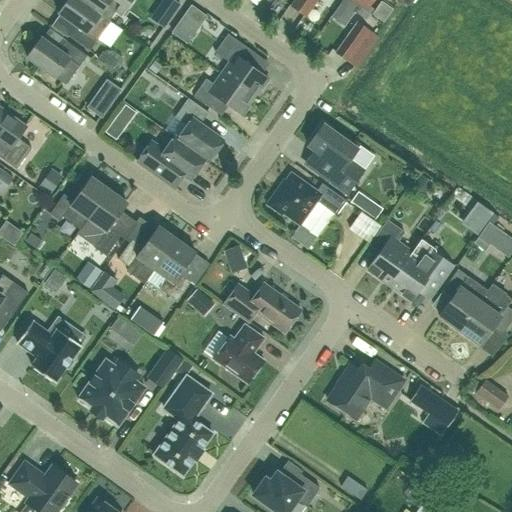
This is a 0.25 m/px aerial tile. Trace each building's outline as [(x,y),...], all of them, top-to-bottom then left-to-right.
[(89,52),(109,23),(77,0),(66,0),(57,14),(74,26),(67,36),(89,52)] [(77,0),(109,23),(110,22),(107,20),(113,11),(120,15),(130,0),(77,0)] [(316,0),(295,0),(290,7),(305,17),(316,0)] [(341,0),(330,17),(343,27),(355,11),(365,18),(373,7),(369,4),(372,0),(341,0)] [(357,23),(335,53),(347,62),(369,31),(357,23)] [(220,74),(254,98),(267,80),(246,64),(254,54),(226,34),(213,53),(228,63),(220,74)] [(56,50),(39,38),(25,58),(54,78),(65,85),(85,56),(64,40),(56,50)] [(241,117),(254,98),(220,74),(212,85),(205,79),(192,97),(212,112),(220,101),(241,117)] [(173,137),(173,138),(207,162),(222,141),(199,125),(207,113),(187,99),(173,118),(186,126),(176,140),(173,137)] [(132,125),(138,112),(126,106),(120,119),(132,125)] [(25,127),(0,109),(0,158),(15,170),(30,149),(16,139),(25,127)] [(356,149),(322,125),(306,146),(315,153),(305,166),(346,195),(363,171),(348,161),(356,149)] [(207,162),(173,138),(163,152),(150,142),(136,162),(173,188),(182,176),(189,180),(203,160),(207,162)] [(10,180),(0,172),(0,190),(2,191),(10,180)] [(315,192),(290,174),(277,192),(275,190),(265,205),(280,215),(281,213),(298,226),(315,202),(335,216),(345,201),(320,184),(315,192)] [(63,215),(80,228),(107,191),(89,178),(72,202),(62,195),(48,214),(58,221),(63,215)] [(126,204),(107,191),(80,228),(81,229),(79,233),(96,245),(94,247),(104,254),(118,235),(108,228),(126,204)] [(388,286),(420,240),(410,253),(396,243),(403,233),(386,221),(369,245),(379,252),(366,270),(388,286)] [(142,263),(153,271),(175,240),(157,226),(142,248),(131,240),(117,260),(135,273),(142,263)] [(496,249),(502,233),(486,228),(481,243),(496,249)] [(146,281),(158,289),(175,302),(189,282),(178,274),(194,253),(175,240),(153,271),(146,281)] [(420,240),(388,286),(409,301),(416,291),(427,299),(451,266),(435,254),(434,250),(420,240)] [(76,281),(87,290),(101,271),(89,263),(76,281)] [(101,272),(101,271),(87,290),(100,299),(112,284),(99,274),(101,272)] [(438,317),(458,331),(479,302),(467,294),(474,284),(456,272),(441,292),(451,299),(438,317)] [(26,293),(1,275),(0,277),(0,311),(9,318),(26,293)] [(299,310),(262,284),(253,297),(237,285),(223,305),(247,322),(254,313),(283,333),(299,310)] [(491,285),(479,302),(458,331),(478,346),(491,328),(501,335),(511,318),(511,311),(500,303),(505,295),(491,285)] [(106,300),(126,313),(134,301),(113,288),(106,300)] [(214,305),(197,290),(186,302),(204,317),(214,305)] [(46,333),(31,322),(16,343),(36,358),(30,367),(53,383),(63,370),(66,372),(74,359),(72,357),(86,337),(57,316),(46,333)] [(263,339),(243,325),(233,340),(228,336),(212,359),(246,384),(263,361),(251,353),(254,349),(255,350),(263,339)] [(166,384),(183,360),(168,349),(146,378),(162,389),(166,384)] [(143,388),(104,360),(76,400),(90,409),(88,411),(101,420),(102,418),(115,428),(143,388)] [(403,381),(373,361),(364,375),(349,365),(341,376),(342,378),(339,383),(338,383),(326,401),(354,420),(369,398),(384,408),(403,381)] [(210,394),(185,377),(162,409),(178,420),(153,455),(182,475),(193,460),(194,461),(202,451),(200,450),(211,434),(191,421),(210,394)] [(508,397),(482,378),(473,391),(498,410),(508,397)] [(440,396),(422,382),(411,397),(429,410),(440,396)] [(19,511),(54,511),(57,510),(61,509),(66,502),(65,498),(75,484),(52,467),(44,478),(24,463),(8,484),(29,499),(19,511)] [(299,475),(292,484),(276,473),(269,482),(264,479),(252,495),(275,511),(286,511),(295,500),(305,507),(318,489),(299,475)] [(411,511),(378,488),(368,502),(362,498),(357,505),(366,511),(367,511),(372,505),(381,511),(411,511)] [(114,511),(96,499),(86,511),(114,511)]
